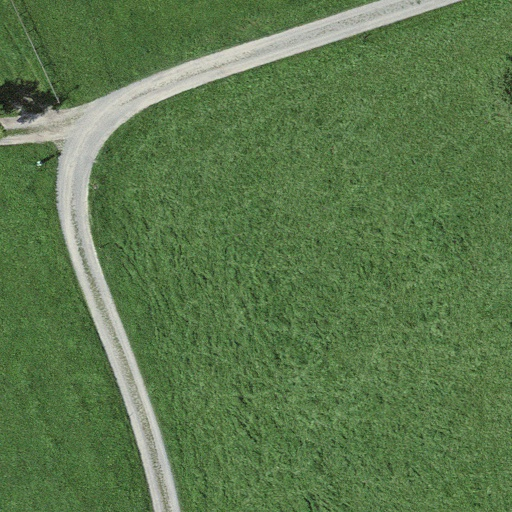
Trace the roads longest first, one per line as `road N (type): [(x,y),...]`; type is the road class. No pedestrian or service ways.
road 1 (track): [(153,511),(73,113)]
road 2 (track): [(73,113),(422,0)]
